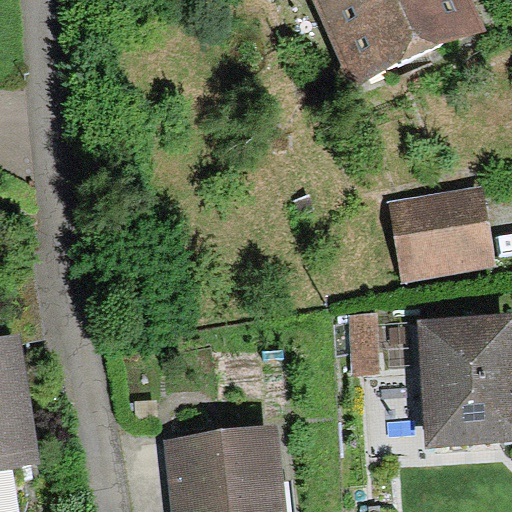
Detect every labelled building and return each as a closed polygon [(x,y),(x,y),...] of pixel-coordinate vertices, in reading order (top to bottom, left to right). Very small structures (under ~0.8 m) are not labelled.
[(312,0),(347,86),(461,40),(444,0),(312,0)] [(400,272),(481,261),(473,200),(392,211),(400,272)] [(367,374),(367,318),(340,318),(340,374),(367,374)] [(501,326),(414,331),(421,445),(508,440),(501,326)] [(0,467),(37,462),(20,348),(0,350),(0,467)] [(128,431),(145,430),(144,407),(127,408),(128,431)] [(271,511),(266,441),(164,450),(168,511),(271,511)] [(0,511),(9,511),(3,468),(0,468),(0,511)]
